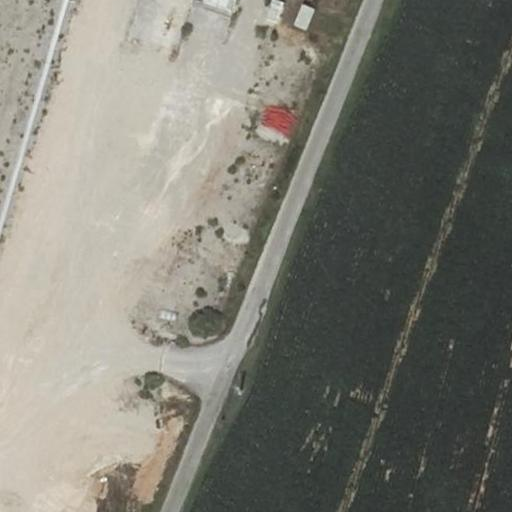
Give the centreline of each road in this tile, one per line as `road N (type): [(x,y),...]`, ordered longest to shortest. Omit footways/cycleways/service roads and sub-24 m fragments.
road 1 (unclassified): [(372,0),(225,374)]
road 2 (unclassified): [(171,511),(225,374)]
